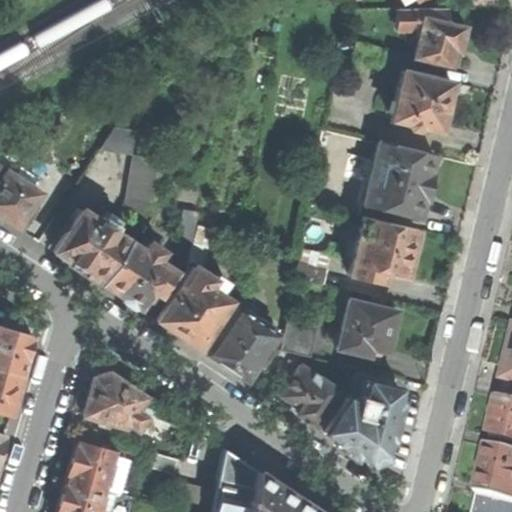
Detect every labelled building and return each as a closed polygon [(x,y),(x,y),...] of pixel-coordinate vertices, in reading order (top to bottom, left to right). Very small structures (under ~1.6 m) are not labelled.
[(413,16),(447,24),(445,8),(397,9),(398,32),(408,37),(413,16)] [(413,16),(408,37),(418,39),(414,57),(454,66),(459,45),(460,39),(463,28),(447,24),(413,16)] [(384,50),(355,44),(352,59),(373,64),(380,66),(384,50)] [(450,82),(402,70),(390,119),(406,122),(408,127),(416,129),(420,126),(439,131),(443,113),(446,103),(451,100),(453,90),(450,85),(450,82)] [(99,149),(130,155),(134,130),(114,126),(99,149)] [(433,155),(378,142),(362,204),(418,218),(423,199),(425,200),(429,186),(431,175),(428,174),(433,155)] [(118,215),(141,221),(155,201),(162,159),(135,154),(126,202),(124,201),(118,215)] [(27,185),(30,181),(5,164),(0,171),(0,215),(22,230),(33,213),(28,210),(39,193),(27,185)] [(100,283),(128,242),(114,232),(117,227),(101,216),(98,221),(81,210),(53,251),(75,266),(100,283)] [(194,225),(196,213),(182,211),(177,238),(181,241),(191,242),(194,225)] [(416,228),(362,216),(348,275),(395,286),(398,274),(405,276),(410,251),(416,228)] [(196,225),(192,244),(206,248),(209,239),(211,228),(196,225)] [(120,296),(138,308),(150,290),(158,296),(173,273),(155,261),(161,252),(147,243),(142,251),(128,242),(100,283),(120,296)] [(206,248),(192,244),(187,263),(202,266),(206,248)] [(301,248),(298,262),(325,269),(328,254),(301,248)] [(325,269),(298,262),(297,262),(294,277),(323,284),(326,269),(325,269)] [(192,266),(156,320),(175,333),(197,348),(228,302),(218,295),(226,283),(215,275),(212,279),(192,266)] [(396,311),(347,299),(339,332),(336,348),(378,359),(379,355),(380,350),(386,352),(392,327),(396,326),(398,317),(395,314),(396,311)] [(275,335),(235,308),(205,353),(225,367),(245,380),(256,364),(258,366),(266,354),(264,352),(275,335)] [(315,325),(285,319),(278,351),(309,357),(315,325)] [(32,335),(0,325),(0,369),(20,375),(26,354),(32,335)] [(511,339),(505,366),(503,374),(502,381),(511,382),(511,339)] [(322,431),(346,397),(299,366),(279,395),(290,403),(288,408),(302,418),(314,425),(322,431)] [(14,395),(20,375),(0,369),(0,411),(8,414),(14,395)] [(126,424),(135,410),(144,396),(107,372),(93,376),(88,395),(82,415),(124,427),(126,424)] [(351,401),(346,397),(322,431),(347,448),(368,462),(382,456),(398,387),(365,380),(360,399),(357,403),(351,401)] [(511,382),(502,381),(498,398),(511,401),(511,382)] [(511,401),(498,398),(490,437),(510,441),(511,441),(511,401)] [(143,416),(135,410),(126,424),(135,430),(143,416)] [(64,479),(105,491),(107,485),(104,484),(110,464),(113,452),(75,441),(69,460),(64,479)] [(511,450),(487,445),(478,485),(477,488),(476,493),(511,501),(511,450)] [(222,449),(213,491),(208,511),(245,511),(254,471),(222,449)] [(176,461),(152,454),(149,466),(173,472),(176,461)] [(122,467),(110,464),(104,484),(107,485),(105,491),(114,494),(122,467)] [(313,511),(306,507),(254,471),(245,511),(313,511)] [(103,496),(105,491),(64,479),(59,497),(54,511),(96,511),(101,496),(103,496)] [(180,483),(173,510),(182,511),(208,511),(213,491),(197,487),(180,483)] [(109,511),(114,494),(105,491),(103,496),(101,496),(96,511),(109,511)] [(476,496),(472,511),(511,511),(511,501),(476,493),(476,496)]
